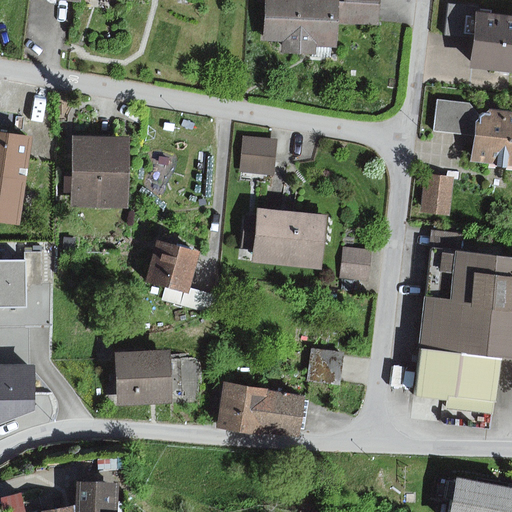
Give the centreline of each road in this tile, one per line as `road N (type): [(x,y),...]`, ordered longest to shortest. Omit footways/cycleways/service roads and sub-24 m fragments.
road 1 (residential): [(370,443),(403,172),(399,147),(379,136),(0,69)]
road 2 (residential): [(370,443),(96,427),(41,435),(0,452)]
road 3 (residential): [(511,450),(370,443)]
